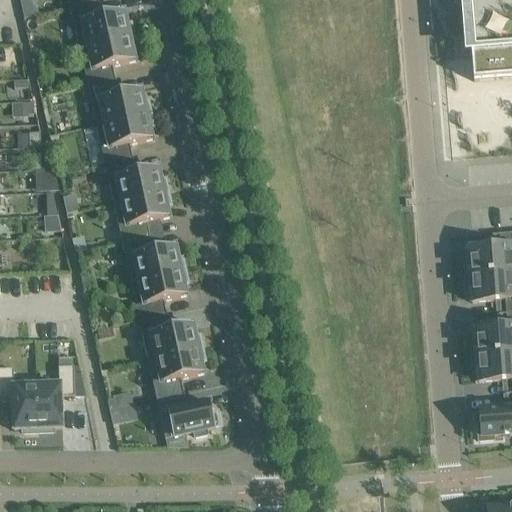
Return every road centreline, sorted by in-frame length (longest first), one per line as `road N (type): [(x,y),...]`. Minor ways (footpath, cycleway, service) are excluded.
road 1 (residential): [(159,0),(262,461)]
road 2 (residential): [(426,201),(457,511)]
road 3 (residential): [(262,461),(0,465)]
road 4 (residential): [(412,0),(426,201)]
